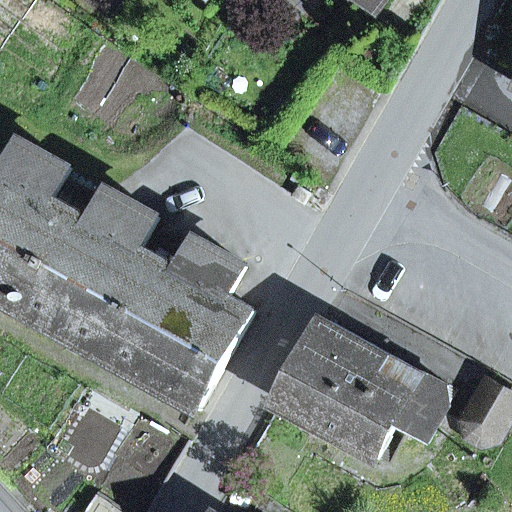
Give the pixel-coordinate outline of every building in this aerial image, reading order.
[(143,249),(160,220),(115,194),(98,224),(56,200),(73,171),(27,146),(11,175),(0,168),(0,298),(72,339),(162,390),(202,412),(257,313),(231,298),(247,269),(202,243),(185,272),(143,249)] [(381,382),(384,384),(398,360),(330,321),(282,406),(347,442),(381,382)] [(436,410),(448,388),(398,360),(384,384),(381,382),(347,442),(379,461),(397,428),(429,445),(446,416),(436,410)] [(477,404),(511,423),(511,421),(511,394),(490,382),(477,404)] [(487,445),(500,442),(511,423),(477,404),(467,422),(472,437),(487,445)]
